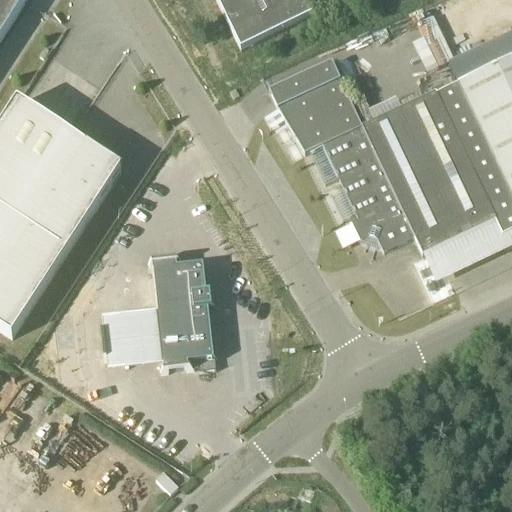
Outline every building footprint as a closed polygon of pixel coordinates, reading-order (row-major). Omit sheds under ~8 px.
[(0,0),(0,45),(28,3),(23,0),(0,0)] [(313,20),(303,0),(215,0),(241,54),(313,20)] [(306,1),(307,0),(303,0),(313,20),(315,19),(306,1)] [(511,63),(437,99),(498,225),(505,240),(511,236),(511,63)] [(498,225),(437,99),(436,97),(363,132),(333,66),(270,95),(278,114),(305,159),(324,150),(327,157),(323,159),(320,163),(319,167),(319,172),(320,176),(326,189),(339,182),(344,193),(356,218),(358,223),(352,227),(361,246),(370,242),(378,245),(384,257),(414,243),(423,261),(498,225)] [(0,133),(0,334),(12,342),(122,174),(122,175),(123,173),(87,150),(86,151),(18,106),(0,133)] [(210,292),(207,268),(178,272),(177,267),(183,266),(183,264),(147,268),(147,270),(153,270),(165,370),(165,375),(159,375),(159,378),(195,374),(195,371),(189,372),(189,367),(198,366),(200,376),(216,374),(215,364),(218,364),(212,316),(217,316),(214,291),(210,292)]
